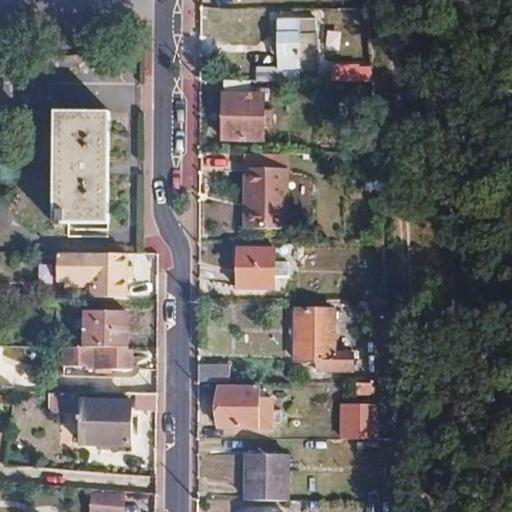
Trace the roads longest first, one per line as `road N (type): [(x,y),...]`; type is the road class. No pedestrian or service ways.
road 1 (tertiary): [(178,511),(181,250),(161,213),(163,0)]
road 2 (unknown): [(179,432),(352,437)]
road 3 (unknown): [(149,40),(68,47),(0,68)]
